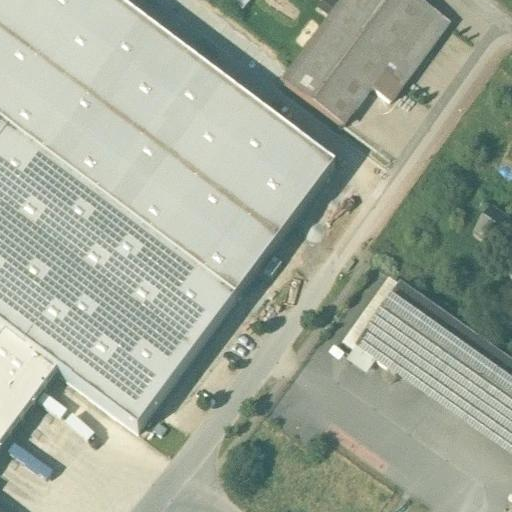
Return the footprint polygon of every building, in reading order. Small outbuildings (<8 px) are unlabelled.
[(0,0),(0,128),(10,136),(236,307),(338,165),(120,0),(0,0)] [(448,28),(409,0),(349,0),(285,88),(343,131),(382,79),(400,93),(448,28)] [(0,150),(10,136),(0,128),(0,150)] [(0,511),(0,455),(58,379),(138,439),(236,307),(10,136),(0,150),(0,511)] [(511,229),(490,215),(473,241),(506,263),(511,267),(511,229)] [(511,267),(506,263),(499,273),(511,282),(511,267)] [(404,368),(440,319),(400,290),(356,352),(395,381),(404,368)] [(404,368),(511,444),(511,370),(440,319),(404,368)] [(511,444),(404,368),(395,381),(511,463),(511,444)] [(440,443),(448,427),(427,416),(419,432),(440,443)]
